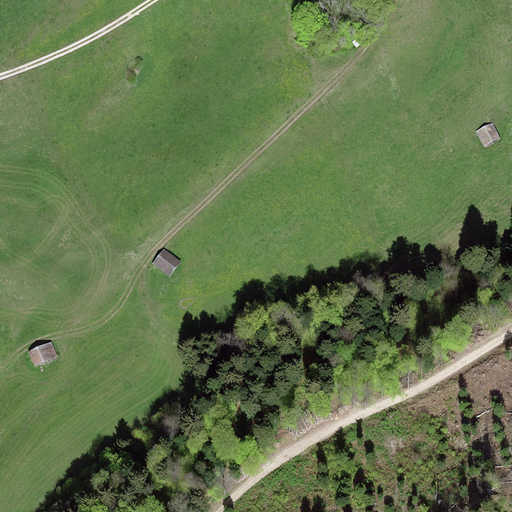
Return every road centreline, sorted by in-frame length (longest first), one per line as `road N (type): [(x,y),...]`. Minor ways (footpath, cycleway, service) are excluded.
road 1 (track): [(385,0),(367,44),(337,81),(148,250),(141,276),(147,311),(176,338),(241,340),(414,288),(511,240)]
road 2 (track): [(511,331),(432,380),(306,438),(218,511)]
road 3 (track): [(0,76),(154,0)]
road 4 (track): [(143,260),(121,297),(94,321),(5,344)]
